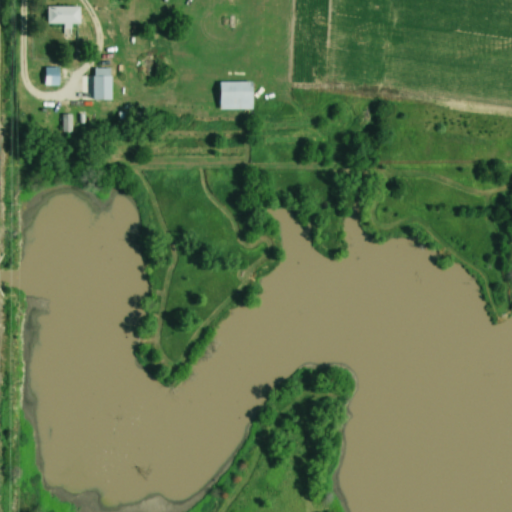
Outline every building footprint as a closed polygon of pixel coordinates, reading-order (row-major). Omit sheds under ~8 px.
[(75,8),(43,8),(43,27),(75,27),(75,8)] [(99,92),(99,70),(88,70),(88,92),(99,92)] [(226,96),(225,72),(256,70),(258,94),(226,96)] [(52,88),(52,74),(34,74),(34,88),(52,88)] [(215,111),(248,111),(248,82),(215,82),(215,111)]
